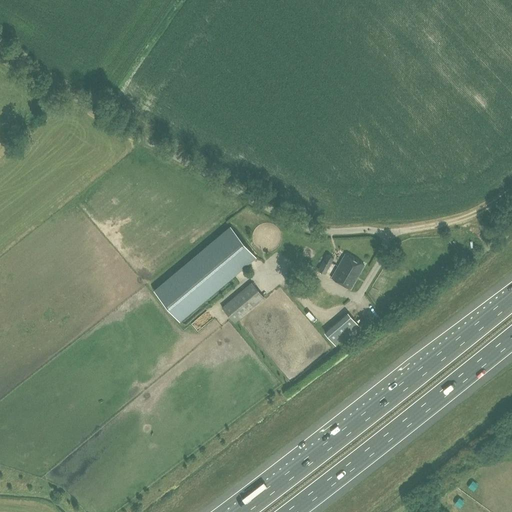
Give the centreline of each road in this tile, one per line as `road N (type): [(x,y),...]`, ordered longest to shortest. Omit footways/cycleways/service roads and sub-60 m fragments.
road 1 (unclassified): [(397,229),(326,231),(291,221),(0,49)]
road 2 (motorway): [(511,298),(242,511)]
road 3 (motorway): [(292,511),(511,338)]
road 4 (track): [(511,188),(472,218),(397,229)]
